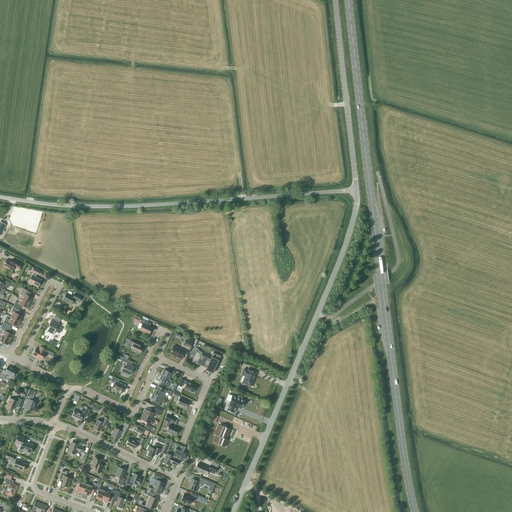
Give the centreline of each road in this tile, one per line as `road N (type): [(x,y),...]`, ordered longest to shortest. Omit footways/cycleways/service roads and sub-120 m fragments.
road 1 (primary): [(415,511),(348,0)]
road 2 (unclassified): [(355,189),(119,206),(0,196)]
road 3 (unclassified): [(233,511),(340,259),(355,189)]
road 4 (unclassified): [(355,189),(335,0)]
road 5 (residential): [(20,362),(58,286),(48,281),(10,355)]
road 6 (residential): [(173,482),(54,424)]
road 7 (residential): [(93,511),(33,486),(54,424)]
road 8 (residential): [(158,358),(169,335),(158,330),(123,407)]
